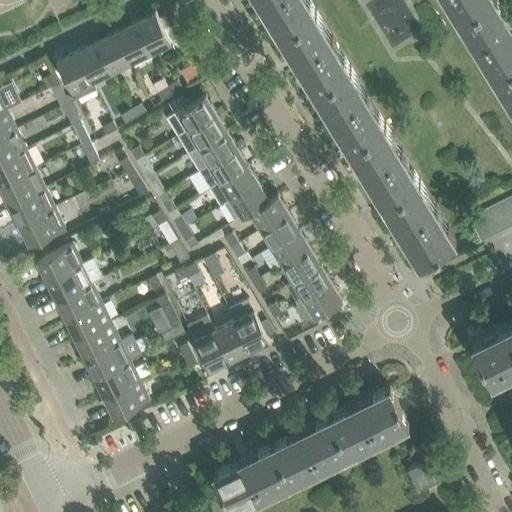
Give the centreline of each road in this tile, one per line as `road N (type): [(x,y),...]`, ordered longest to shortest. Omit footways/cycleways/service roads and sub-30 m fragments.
road 1 (residential): [(399,324),(49,499)]
road 2 (residential): [(207,0),(399,324)]
road 3 (residential): [(511,511),(399,324)]
road 4 (residential): [(511,268),(399,324)]
